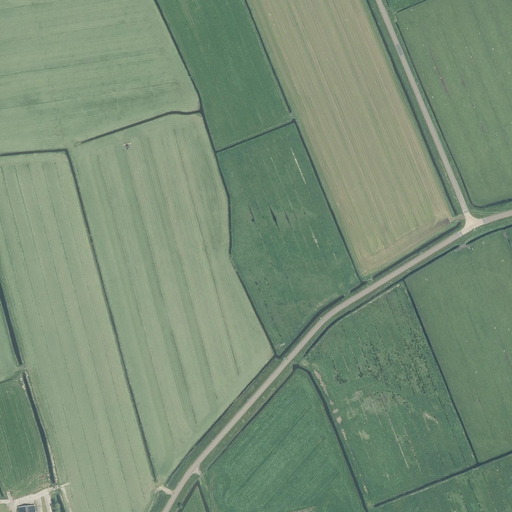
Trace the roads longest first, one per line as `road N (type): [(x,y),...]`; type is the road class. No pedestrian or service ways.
road 1 (tertiary): [(165,511),(196,463),(324,318),(472,226)]
road 2 (tertiary): [(472,226),(378,0)]
